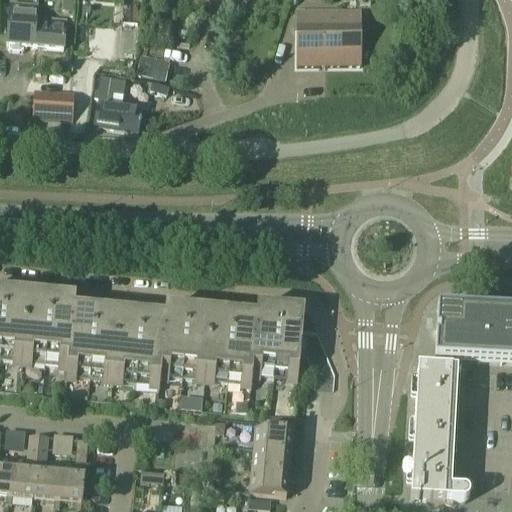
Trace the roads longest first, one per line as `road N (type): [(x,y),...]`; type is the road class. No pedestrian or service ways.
road 1 (residential): [(0,142),(204,156),(403,132),(437,113),(455,91),(466,60),(469,0)]
road 2 (residential): [(299,511),(308,499),(318,423),(335,403),(339,378),(313,311),(300,301),(233,295),(209,305),(0,284)]
road 3 (tertiary): [(341,224),(143,216),(95,224)]
road 4 (tertiary): [(95,224),(336,249)]
road 5 (residential): [(0,418),(123,430),(118,511)]
road 6 (unclassified): [(358,287),(372,447)]
road 7 (unclassified): [(372,447),(397,292)]
